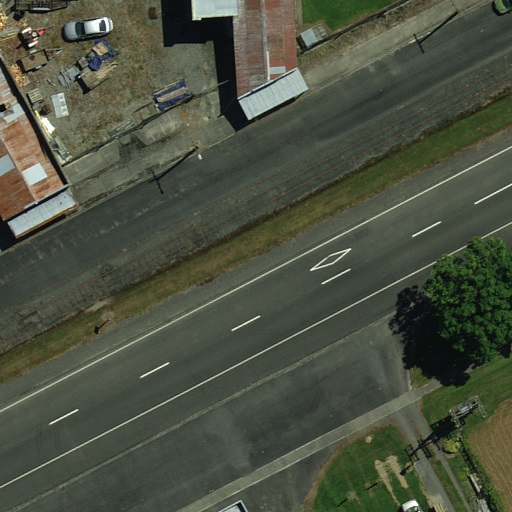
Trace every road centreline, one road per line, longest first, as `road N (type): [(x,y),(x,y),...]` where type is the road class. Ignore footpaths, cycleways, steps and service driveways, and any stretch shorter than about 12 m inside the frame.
road 1 (secondary): [(511,183),(0,447)]
road 2 (residential): [(0,290),(511,28)]
